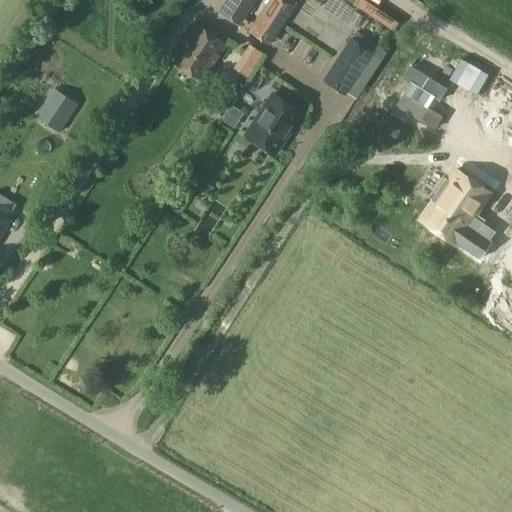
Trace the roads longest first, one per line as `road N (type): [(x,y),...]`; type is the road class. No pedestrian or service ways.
road 1 (unclassified): [(234,511),(0,367)]
road 2 (unknown): [(0,234),(138,0)]
